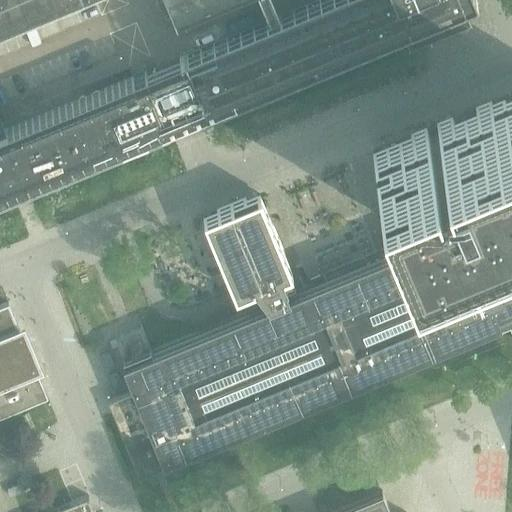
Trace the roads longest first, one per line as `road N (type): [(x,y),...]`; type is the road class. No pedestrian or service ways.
road 1 (unknown): [(305,0),(0,133)]
road 2 (residential): [(213,185),(511,64)]
road 3 (unclassified): [(30,266),(125,511)]
road 4 (residential): [(30,266),(42,254),(213,185)]
road 5 (unclassified): [(237,511),(416,436)]
road 6 (unclassified): [(141,10),(213,185)]
